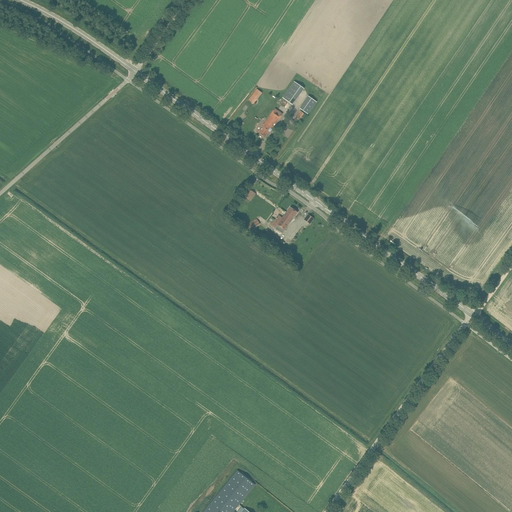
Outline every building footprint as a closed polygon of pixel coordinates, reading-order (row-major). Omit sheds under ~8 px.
[(304,88),(294,81),(282,97),(292,105),(304,88)] [(262,93),(257,89),(248,100),(253,104),(262,93)] [(308,114),(316,102),(308,96),(300,108),(308,114)] [(262,127),(258,133),(265,137),(269,131),(270,131),(282,113),(274,108),(262,126),(262,127)] [(304,114),(299,111),(295,117),(300,121),(304,114)] [(256,193),(250,190),(245,197),(250,201),(256,193)] [(298,212),(290,207),(287,212),(285,211),(282,216),(279,214),(271,224),(282,233),(298,212)] [(310,224),(311,222),(314,218),(308,214),(304,219),(310,224)] [(260,224),(256,218),(246,225),(250,231),(260,224)] [(266,229),(261,236),(275,247),(281,239),(266,229)] [(232,511),(255,485),(237,470),(202,511),(232,511)]
